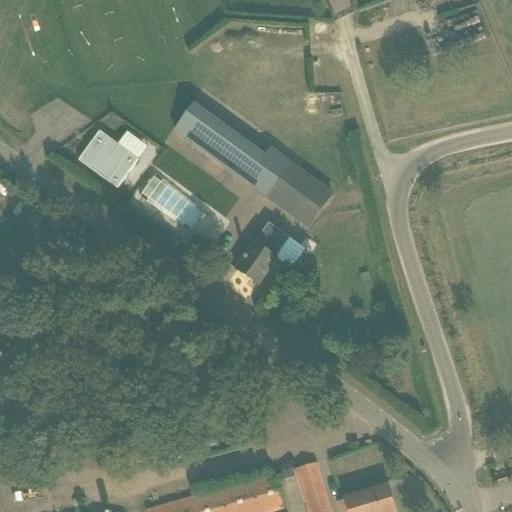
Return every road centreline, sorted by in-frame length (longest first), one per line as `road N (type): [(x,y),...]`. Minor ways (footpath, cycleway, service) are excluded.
road 1 (tertiary): [(450,480),(407,440),(0,151)]
road 2 (unclassified): [(450,480),(457,422),(398,224),(397,195),(410,169),(435,150),(511,134)]
